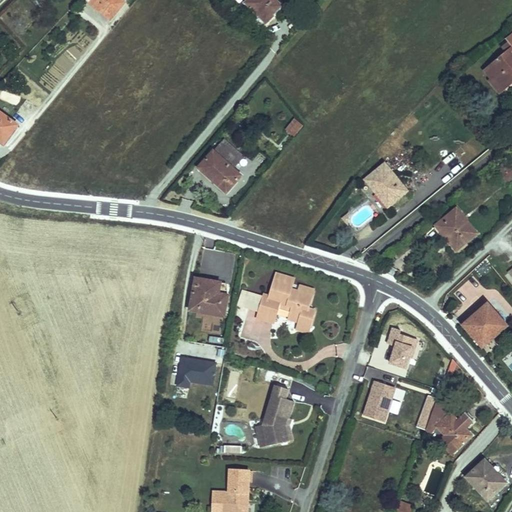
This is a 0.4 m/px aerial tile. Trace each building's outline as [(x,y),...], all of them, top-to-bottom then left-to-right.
[(111,0),(81,0),(98,15),(111,0)] [(277,1),(275,0),(240,0),(263,20),(269,13),(267,11),(277,1)] [(511,73),(511,71),(511,25),(497,38),(500,42),(493,48),(496,51),(476,68),(481,75),(489,84),(507,69),(511,73)] [(487,92),(511,73),(507,69),(489,84),(481,75),(476,79),(487,92)] [(287,136),(296,124),(288,116),(278,128),(287,136)] [(226,138),(215,151),(233,168),(245,155),(226,138)] [(233,168),(215,151),(200,166),(225,188),(239,173),(233,168)] [(407,190),(384,163),(365,179),(387,206),(407,190)] [(487,175),(497,189),(511,176),(511,167),(510,165),(496,177),(491,171),(487,175)] [(434,224),(440,232),(460,215),(454,208),(434,224)] [(460,215),(440,232),(455,249),(475,232),(460,215)] [(272,272),(270,278),(289,284),(290,281),(291,279),(272,272)] [(226,315),(229,294),(220,293),(221,286),(211,284),(211,279),(196,277),(191,310),(226,315)] [(270,278),(264,296),(259,294),(252,312),(272,319),(273,316),(278,301),(288,304),(285,312),(297,316),(294,323),(309,329),(315,310),(309,308),(314,295),(299,289),(297,295),(287,291),(289,284),(270,278)] [(290,281),(289,284),(287,291),(297,295),(299,289),(314,295),(315,290),(290,281)] [(278,301),(273,316),(294,323),(297,316),(285,312),(288,304),(278,301)] [(483,348),(509,326),(487,301),(461,323),(483,348)] [(309,329),(294,323),(293,328),(308,333),(309,329)] [(381,362),(406,369),(409,358),(415,360),(422,338),(391,329),(381,362)] [(190,382),(213,385),(217,361),(180,355),(175,385),(189,388),(190,382)] [(361,415),(385,422),(396,387),(373,380),(361,415)] [(271,394),(262,423),(266,445),(287,440),(284,424),(286,417),(287,418),(293,400),(284,398),(287,388),(274,384),(271,394)] [(414,416),(424,421),(436,390),(424,386),(414,416)] [(456,411),(436,390),(424,421),(428,425),(436,418),(456,439),(470,426),(464,420),(472,412),(463,404),(456,411)] [(392,400),(389,412),(397,414),(400,402),(392,400)] [(448,446),(456,439),(436,418),(428,425),(448,446)] [(266,445),(262,423),(254,425),(259,446),(266,445)] [(239,454),(240,448),(225,446),(224,452),(239,454)] [(489,495),(506,479),(485,455),(468,472),(489,495)] [(248,470),(229,470),(229,492),(224,492),(223,511),(245,511),(245,496),(248,496),(248,470)] [(223,511),(224,492),(214,492),(213,511),(223,511)] [(396,495),(391,508),(401,511),(403,511),(408,499),(396,495)]
